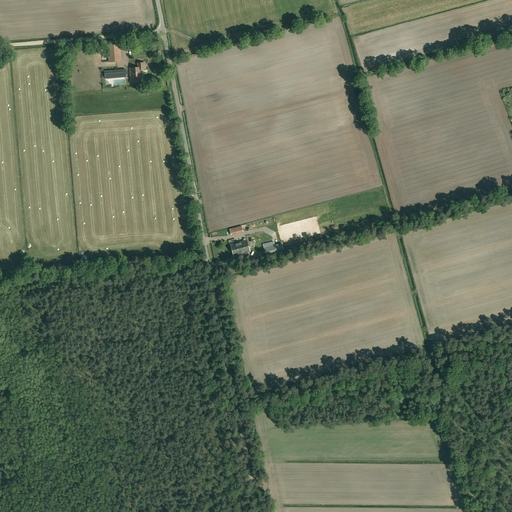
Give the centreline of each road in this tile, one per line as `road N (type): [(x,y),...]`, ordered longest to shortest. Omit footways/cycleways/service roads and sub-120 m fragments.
road 1 (track): [(257,511),(207,261)]
road 2 (track): [(207,261),(161,20)]
road 3 (track): [(163,32),(0,45)]
